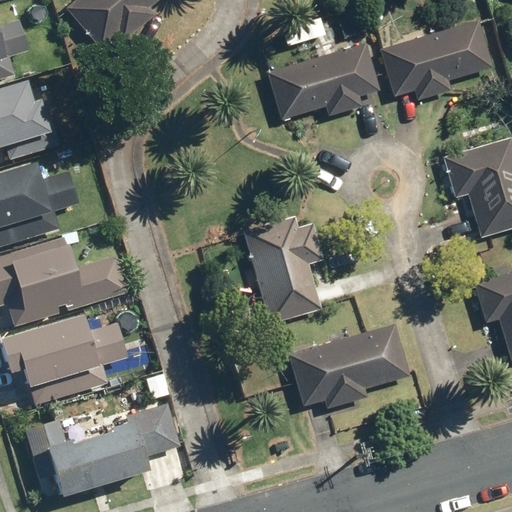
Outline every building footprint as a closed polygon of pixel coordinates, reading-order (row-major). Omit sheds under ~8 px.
[(115,38),(121,45),(153,16),(147,10),(158,0),(72,0),(61,10),(99,53),(115,38)] [(352,12),(333,25),(344,41),(363,29),(352,12)] [(0,62),(25,56),(15,22),(0,26),(0,62)] [(409,92),(412,104),(449,94),(446,82),(488,70),(475,22),(374,50),(388,98),(409,92)] [(322,109),(325,119),(362,107),(358,97),(378,90),(363,44),(264,76),(279,123),(322,109)] [(0,151),(0,152),(5,167),(56,150),(41,102),(27,106),(20,84),(0,90),(0,151)] [(437,162),(452,202),(464,198),(479,241),(511,228),(511,150),(507,137),(437,162)] [(0,169),(0,249),(57,234),(51,213),(77,206),(67,170),(34,180),(29,161),(0,169)] [(290,217),(242,229),(251,269),(245,271),(250,294),(257,292),(265,326),(318,314),(306,265),(321,262),(312,224),(293,228),(290,217)] [(68,270),(60,240),(0,256),(0,305),(3,305),(9,327),(122,297),(111,258),(68,270)] [(511,268),(468,283),(482,326),(493,322),(507,365),(511,363),(511,268)] [(13,375),(19,394),(82,376),(87,393),(105,387),(99,366),(123,360),(113,326),(82,335),(77,318),(0,339),(0,370),(2,378),(13,375)] [(318,401),(321,414),(366,402),(363,390),(405,380),(392,326),(285,352),(298,406),(318,401)] [(176,447),(164,403),(121,416),(123,424),(108,428),(103,409),(20,433),(40,505),(144,476),(139,458),(176,447)]
